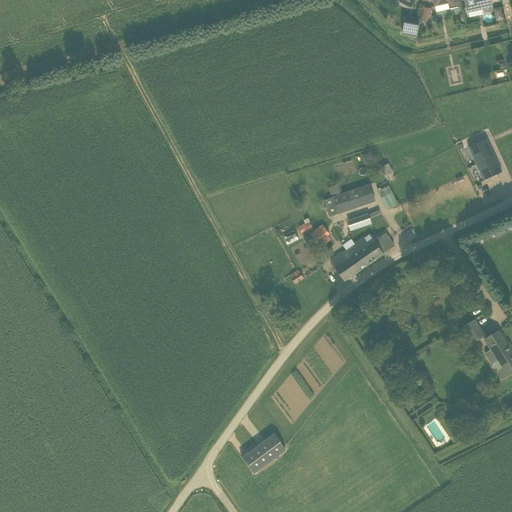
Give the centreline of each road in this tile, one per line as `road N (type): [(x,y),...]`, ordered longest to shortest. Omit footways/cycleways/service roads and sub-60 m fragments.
road 1 (unclassified): [(199,474),(264,380),(332,303),(381,264),(511,202)]
road 2 (track): [(115,44),(285,355)]
